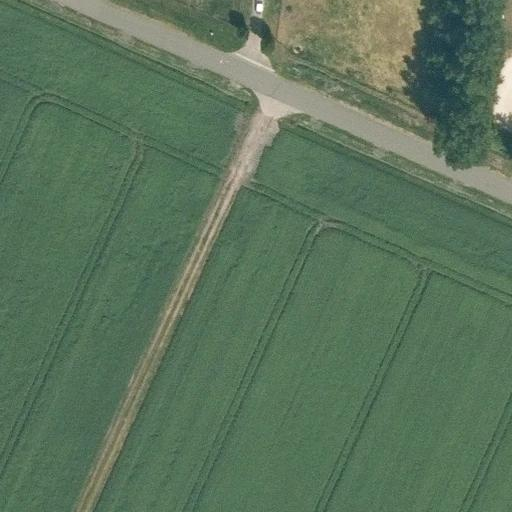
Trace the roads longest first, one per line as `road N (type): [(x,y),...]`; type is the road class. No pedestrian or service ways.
road 1 (unclassified): [(511,193),(77,0)]
road 2 (track): [(266,84),(74,511)]
